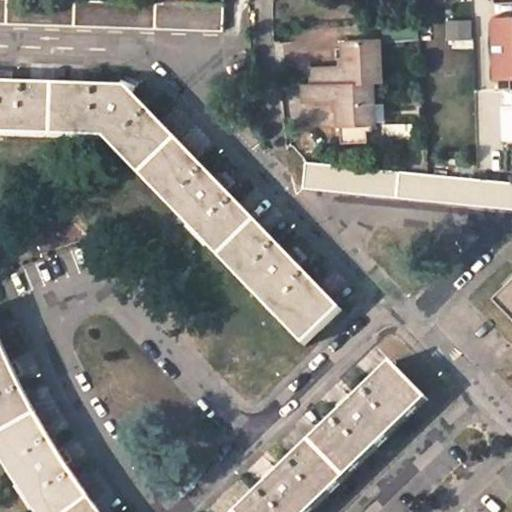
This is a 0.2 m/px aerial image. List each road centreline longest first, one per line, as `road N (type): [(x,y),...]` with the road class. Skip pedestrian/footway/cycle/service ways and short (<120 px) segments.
road 1 (residential): [(392,303),(181,86)]
road 2 (residential): [(149,511),(69,398),(49,335),(62,299),(98,292),(118,300)]
road 3 (residential): [(118,300),(256,440)]
road 4 (residential): [(181,86),(119,45),(0,39)]
road 5 (residential): [(392,303),(256,440)]
road 6 (residential): [(500,412),(392,303)]
road 7 (residential): [(399,511),(500,412)]
road 8 (unknown): [(392,303),(511,236)]
